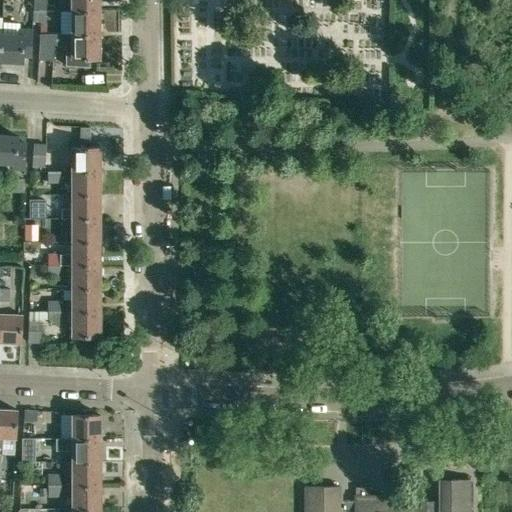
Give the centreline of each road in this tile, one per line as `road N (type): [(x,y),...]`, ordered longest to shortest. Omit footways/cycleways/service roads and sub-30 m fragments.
road 1 (residential): [(151,392),(290,402),(511,388)]
road 2 (residential): [(151,392),(148,109)]
road 3 (residential): [(151,392),(0,384)]
road 4 (residential): [(148,109),(0,100)]
road 5 (residential): [(150,511),(151,392)]
